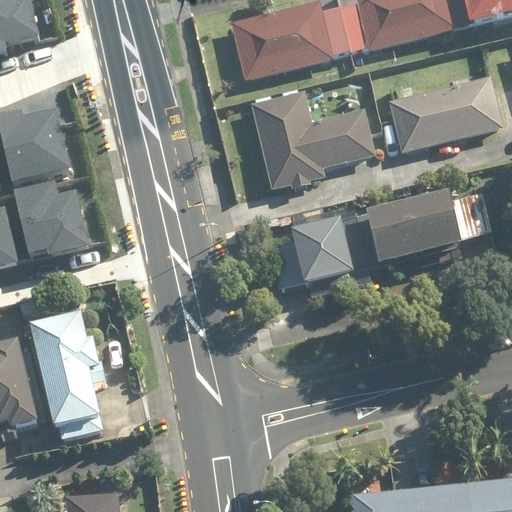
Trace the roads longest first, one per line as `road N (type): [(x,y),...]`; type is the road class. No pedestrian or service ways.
road 1 (secondary): [(118,0),(213,430)]
road 2 (residential): [(511,361),(213,430)]
